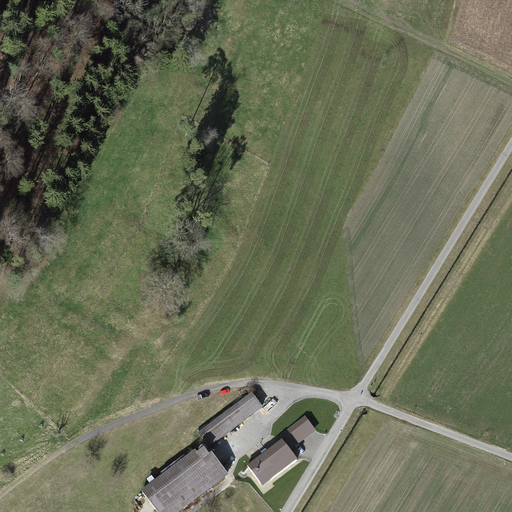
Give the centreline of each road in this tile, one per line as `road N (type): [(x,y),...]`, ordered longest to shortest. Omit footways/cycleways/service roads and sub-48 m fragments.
road 1 (track): [(0,498),(71,445),(193,394),(273,385),(358,399)]
road 2 (track): [(358,399),(511,148)]
road 3 (track): [(511,87),(334,0)]
road 4 (track): [(511,457),(358,399)]
road 5 (track): [(358,399),(291,511)]
